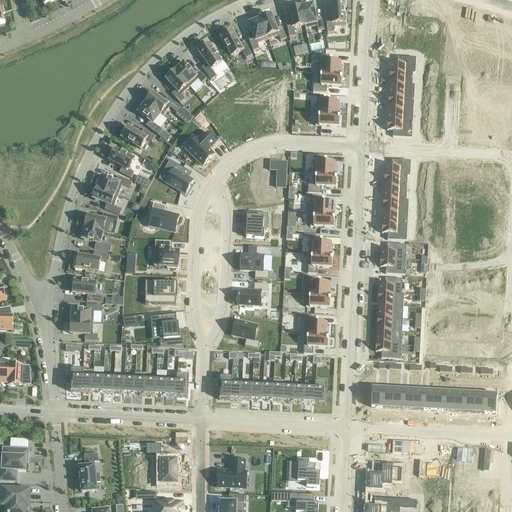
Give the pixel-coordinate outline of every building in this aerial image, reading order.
[(332,18),(326,19),(327,34),(334,34),(334,29),(346,28),(345,19),(344,12),(345,12),(344,1),(334,2),(334,4),(331,4),(332,18)] [(394,13),(393,25),(405,26),(404,32),(411,32),(412,20),(406,19),(408,5),(404,4),(405,2),(395,1),(394,13)] [(309,5),(301,7),(305,27),(306,30),(317,28),(318,33),(324,31),(322,19),(316,20),(313,6),(310,7),(309,5)] [(416,20),(413,32),(420,34),(421,29),(432,31),(437,7),(428,6),(428,8),(424,7),(422,21),(416,20)] [(292,25),(286,26),(289,39),(296,37),(294,29),(305,27),(301,7),(292,9),(293,10),(289,11),(292,25)] [(437,7),(432,31),(443,33),(442,38),(449,39),(450,33),(451,27),(445,26),(448,12),(445,11),(445,9),(437,7)] [(455,28),(451,40),(457,42),(459,37),(470,40),(477,17),(468,15),(468,17),(465,16),(460,30),(455,28)] [(268,16),(260,19),(268,41),(279,37),(280,42),(287,40),(282,28),(277,30),(272,16),(269,17),(268,16)] [(477,17),(470,40),(481,43),(478,51),(485,53),(489,38),(483,36),(488,22),(485,22),(485,20),(477,17)] [(254,38),(249,40),(253,52),(259,50),(257,45),(268,41),(260,19),(251,22),(252,24),(249,25),(254,38)] [(492,39),(488,51),(494,54),(495,52),(506,56),(511,42),(511,41),(511,29),(507,28),(506,29),(504,28),(498,42),(492,39)] [(229,33),(220,37),(225,47),(226,47),(232,58),(242,52),(246,59),(252,56),(245,42),(239,45),(232,33),(229,34),(229,33)] [(202,51),(199,53),(207,65),(202,68),(211,81),(216,77),(212,71),(222,64),(214,54),(215,53),(209,44),(201,49),(202,51)] [(315,56),(315,63),(319,63),(318,74),(342,76),(342,75),(342,67),(341,67),(341,65),(341,63),(336,63),(329,63),(329,59),(330,57),(323,56),(315,56)] [(391,64),(390,73),(415,74),(416,59),(397,58),(397,65),(391,64)] [(180,65),(174,71),(190,88),(198,81),(202,85),(207,80),(198,71),(194,75),(184,64),(181,66),(180,65)] [(169,78),(166,80),(176,91),(171,95),(180,104),(185,100),(181,96),(190,88),(174,71),(167,77),(169,78)] [(390,81),(390,85),(414,87),(414,86),(412,86),(413,74),(415,74),(390,73),(390,81)] [(313,86),(313,94),(327,94),(327,90),(327,87),(341,88),(342,83),(342,76),(318,74),(317,86),(313,86)] [(390,85),(389,98),(414,99),(414,87),(390,85)] [(269,101),(268,115),(270,115),(270,127),(282,127),(283,107),(290,108),(291,94),(283,93),(283,102),(269,101)] [(149,96),(144,103),(161,115),(160,116),(163,118),(170,108),(176,113),(180,108),(168,98),(164,103),(153,95),(151,97),(149,96)] [(389,98),(388,106),(389,106),(388,111),(413,112),(414,99),(389,98)] [(233,112),(223,115),(230,140),(247,135),(244,126),(251,124),(245,102),(232,106),(233,112)] [(317,102),(316,114),(340,116),(340,115),(339,115),(340,107),(338,107),(339,105),(339,103),(331,103),(317,102)] [(140,111),(138,114),(149,122),(146,127),(158,136),(163,131),(154,124),(160,116),(161,115),(144,103),(139,110),(140,111)] [(388,111),(388,123),(412,124),(413,112),(388,111)] [(469,112),(468,133),(476,133),(478,113),(469,112)] [(478,113),(476,133),(484,133),(485,113),(478,113)] [(485,113),(484,133),(492,134),(493,113),(485,113)] [(493,113),(492,134),(500,134),(501,114),(493,113)] [(316,114),(315,127),(339,128),(340,122),(340,116),(316,114)] [(501,114),(500,134),(508,135),(509,114),(501,114)] [(388,123),(387,131),(387,132),(393,132),(393,138),(412,139),(412,124),(388,123)] [(125,130),(120,138),(130,144),(141,150),(147,140),(152,143),(155,137),(144,130),(141,136),(128,128),(127,131),(125,130)] [(198,139),(186,151),(203,167),(214,156),(209,150),(217,143),(207,134),(200,141),(198,139)] [(114,149),(110,158),(111,159),(110,162),(122,168),(119,174),(131,180),(134,173),(129,171),(135,161),(124,155),(124,154),(114,149)] [(313,164),(313,175),(337,176),(336,176),(337,168),(335,168),(336,164),(330,164),(324,164),(324,160),(324,158),(319,157),(314,157),(313,164)] [(170,161),(163,173),(170,178),(166,184),(185,196),(193,182),(180,175),(184,169),(170,161)] [(386,167),(385,176),(410,177),(411,162),(392,161),(391,167),(386,167)] [(271,163),(270,172),(277,172),(276,189),(285,190),(287,164),(271,163)] [(438,167),(435,187),(443,188),(447,168),(438,167)] [(447,168),(443,188),(451,190),(454,169),(447,168)] [(454,169),(451,190),(459,191),(462,170),(461,169),(461,171),(454,169)] [(462,170),(459,191),(459,190),(467,191),(470,171),(462,170)] [(470,171),(467,191),(474,192),(478,172),(470,171)] [(478,172),(474,192),(482,193),(485,173),(478,172)] [(485,173),(482,193),(490,194),(493,174),(485,173)] [(493,174),(490,194),(498,196),(501,176),(493,174)] [(308,186),(308,195),(321,195),(322,188),(336,189),(337,176),(313,175),(312,187),(308,186)] [(385,176),(384,184),(385,184),(384,188),(407,189),(407,177),(410,177),(385,176)] [(501,176),(498,196),(506,197),(509,177),(501,176)] [(99,180),(96,188),(118,197),(122,186),(130,189),(132,183),(118,177),(115,183),(102,178),(101,181),(99,180)] [(96,188),(93,196),(95,197),(93,200),(107,205),(105,211),(119,217),(122,210),(114,207),(118,197),(96,188)] [(384,188),(384,201),(408,202),(406,202),(407,189),(384,188)] [(384,201),(383,209),(383,214),(408,215),(408,202),(384,201)] [(311,203),(311,215),(335,217),(335,216),(334,216),(335,208),(333,208),(333,204),(326,204),(311,203)] [(154,211),(149,228),(175,235),(179,217),(164,213),(166,207),(154,204),(152,211),(154,211)] [(245,214),(245,224),(247,224),(246,239),(263,240),(263,228),(267,229),(268,215),(245,214)] [(383,214),(382,226),(407,227),(408,215),(383,214)] [(85,220),(83,228),(103,233),(106,234),(109,223),(117,225),(119,219),(103,215),(102,221),(88,217),(87,220),(85,220)] [(311,215),(310,228),(321,229),(334,229),(334,222),(335,217),(311,215)] [(382,226),(382,234),(382,235),(388,235),(387,241),(406,242),(407,227),(382,226)] [(83,228),(81,237),(83,237),(82,240),(96,244),(94,250),(110,254),(111,247),(101,244),(103,233),(83,228)] [(504,234),(495,235),(496,255),(505,255),(504,234)] [(479,237),(472,237),(473,257),(481,257),(480,235),(479,235),(479,237)] [(488,235),(480,235),(481,257),(482,257),(482,256),(489,255),(488,235)] [(495,235),(488,235),(489,255),(496,255),(495,235)] [(310,237),(309,255),(333,257),(333,256),(332,256),(333,248),(331,248),(331,244),(324,244),(320,244),(320,241),(320,238),(310,237)] [(464,237),(457,238),(458,258),(465,258),(464,237)] [(472,237),(464,237),(465,258),(473,257),(472,237)] [(441,238),(433,239),(434,259),(442,259),(441,238)] [(449,238),(441,238),(442,259),(450,258),(449,238)] [(457,238),(449,238),(450,258),(458,258),(457,238)] [(155,244),(154,268),(162,268),(167,269),(167,271),(178,271),(179,262),(179,259),(177,259),(177,253),(171,253),(172,243),(155,242),(155,244)] [(381,252),(381,260),(405,262),(406,246),(387,246),(387,252),(381,252)] [(77,260),(75,269),(86,271),(98,273),(100,261),(109,263),(110,256),(94,253),(93,259),(79,257),(78,260),(77,260)] [(309,255),(308,275),(317,276),(318,269),(326,269),(332,269),(332,264),(333,257),(309,255)] [(241,256),(241,272),(255,273),(255,280),(268,281),(269,273),(263,273),(264,257),(241,256)] [(381,261),(380,268),(380,269),(386,269),(386,276),(405,276),(405,262),(381,260),(381,261)] [(379,286),(379,294),(404,296),(404,295),(401,295),(402,281),(385,280),(385,286),(379,286)] [(73,281),(72,291),(74,291),(73,294),(88,296),(87,303),(103,304),(103,297),(95,296),(97,285),(84,283),(73,281)] [(156,282),(145,282),(145,292),(154,292),(154,305),(176,306),(176,299),(178,299),(178,285),(176,285),(175,285),(155,285),(156,282)] [(307,283),(307,296),(330,297),(331,296),(330,296),(331,288),(329,288),(329,285),(318,284),(307,283)] [(240,291),(239,307),(245,307),(245,309),(252,310),(252,308),(261,308),(262,293),(268,293),(268,286),(254,285),(254,292),(240,291)] [(431,287),(430,308),(438,308),(439,288),(431,287)] [(447,288),(446,309),(454,309),(455,288),(454,287),(454,289),(447,288)] [(439,288),(438,308),(446,309),(447,288),(439,288)] [(455,288),(454,309),(454,308),(461,308),(462,288),(455,288)] [(462,288),(461,308),(469,309),(470,288),(462,288)] [(470,288),(469,309),(477,309),(478,289),(470,288)] [(478,289),(477,309),(485,310),(486,289),(478,289)] [(486,289),(485,310),(493,310),(494,290),(486,289)] [(494,290),(493,310),(501,310),(502,290),(494,290)] [(379,295),(378,303),(379,303),(378,307),(403,308),(404,296),(379,294),(379,295)] [(307,296),(306,308),(317,309),(330,310),(330,303),(330,297),(307,296)] [(109,304),(124,305),(125,298),(109,297),(109,304)] [(70,314),(70,323),(93,324),(94,313),(102,313),(102,307),(87,306),(86,312),(72,311),(72,314),(70,314)] [(378,307),(378,320),(402,321),(403,308),(378,307)] [(0,310),(0,332),(6,333),(6,331),(13,331),(13,318),(12,318),(12,315),(10,308),(0,310)] [(174,316),(153,318),(154,327),(158,327),(160,341),(160,342),(160,348),(183,349),(182,338),(180,339),(178,324),(177,324),(176,316),(174,316)] [(306,318),(305,336),(328,337),(329,328),(327,328),(327,325),(316,324),(316,318),(306,318)] [(377,320),(377,328),(377,332),(402,333),(402,321),(378,320),(377,320)] [(236,322),(232,337),(241,340),(246,341),(244,347),(258,351),(260,343),(254,342),(258,327),(236,322)] [(70,323),(69,332),(71,332),(71,335),(85,336),(85,342),(97,342),(98,336),(93,336),(93,324),(70,323)] [(377,332),(376,345),(401,346),(402,333),(377,332)] [(305,336),(304,355),(313,356),(313,349),(328,350),(328,343),(328,337),(305,336)] [(16,349),(34,348),(34,340),(16,341),(16,349)] [(376,345),(376,353),(382,354),(381,360),(400,361),(401,346),(376,345)] [(0,365),(0,384),(8,385),(8,387),(8,384),(9,366),(0,365)] [(9,366),(8,384),(8,387),(17,388),(17,386),(24,386),(31,386),(32,367),(9,366)] [(72,370),(70,393),(82,394),(83,371),(72,370)] [(83,371),(82,394),(92,394),(93,371),(83,371)] [(93,371),(92,394),(103,395),(104,375),(94,374),(94,371),(93,371)] [(125,376),(124,396),(134,396),(135,374),(135,376),(125,376)] [(135,374),(134,396),(145,397),(146,374),(135,374)] [(146,374),(145,397),(155,398),(156,378),(146,377),(146,374)] [(104,375),(103,395),(113,395),(114,375),(104,375)] [(114,375),(113,395),(124,396),(125,376),(114,375)] [(167,378),(166,398),(176,399),(178,376),(177,376),(177,379),(167,378)] [(178,376),(176,399),(188,399),(189,376),(178,376)] [(156,378),(155,398),(166,398),(167,378),(156,378)] [(220,378),(219,401),(231,401),(232,379),(220,378)] [(232,379),(231,401),(241,402),(242,382),(232,381),(232,379)] [(263,383),(262,403),(273,404),(274,381),(273,381),(273,384),(263,383)] [(274,381),(273,404),(283,404),(284,381),(274,381)] [(284,381),(283,404),(294,405),(295,385),(285,384),(285,381),(284,381)] [(242,382),(241,402),(252,403),(253,383),(242,382)] [(295,385),(294,405),(304,405),(305,382),(305,385),(295,385)] [(305,382),(304,405),(315,406),(316,383),(305,382)] [(253,383),(252,403),(262,403),(263,383),(253,383)] [(316,383),(315,406),(326,406),(327,384),(316,383)] [(372,389),(371,409),(383,409),(384,390),(372,389)] [(384,390),(383,409),(393,410),(394,391),(384,390)] [(394,391),(393,410),(403,410),(404,391),(394,391)] [(404,391),(403,410),(413,411),(414,392),(404,391)] [(414,392),(413,411),(423,411),(424,392),(415,392),(414,392)] [(424,392),(423,411),(434,412),(434,393),(424,392)] [(434,393),(434,412),(444,413),(445,393),(434,393)] [(445,393),(444,413),(445,413),(454,413),(455,394),(445,393)] [(455,394),(454,413),(464,414),(465,394),(455,394)] [(465,394),(464,414),(474,414),(475,395),(465,394)] [(475,395),(474,414),(484,415),(485,395),(475,395)] [(485,395),(484,415),(496,415),(497,396),(485,395)] [(161,445),(147,446),(147,456),(161,456),(161,445)] [(26,473),(27,458),(29,458),(29,450),(3,449),(2,460),(0,459),(0,482),(18,484),(18,472),(26,473)] [(87,467),(79,468),(82,494),(97,492),(96,483),(100,483),(99,475),(96,475),(94,463),(98,462),(98,455),(85,456),(85,463),(86,463),(87,467)] [(290,467),(289,477),(296,478),(298,478),(298,479),(298,483),(305,483),(307,483),(307,485),(307,488),(314,489),(317,489),(318,474),(315,474),(315,465),(309,465),(309,461),(299,460),(299,464),(290,464),(290,465),(289,467),(290,467)] [(218,472),(217,489),(246,491),(247,473),(245,473),(245,462),(231,461),(230,472),(218,472)] [(177,462),(161,462),(161,485),(177,485),(177,477),(178,477),(178,470),(177,470),(177,462)] [(370,476),(369,492),(372,492),(375,492),(382,492),(382,489),(382,488),(385,488),(391,488),(391,484),(392,484),(392,483),(394,483),(400,483),(401,472),(401,471),(402,471),(402,470),(392,469),(393,465),(383,465),(383,469),(376,468),(376,469),(376,477),(373,476),(370,476)] [(452,471),(451,493),(464,494),(464,487),(476,487),(476,475),(463,474),(463,472),(452,471)] [(29,502),(30,491),(3,490),(2,500),(7,501),(7,506),(2,506),(1,511),(25,511),(26,502),(29,502)] [(272,494),(271,503),(287,504),(287,505),(288,505),(287,509),(294,509),(296,509),(296,511),(297,511),(296,511),(315,511),(316,505),(313,505),(314,497),(313,496),(272,494)] [(242,511),(237,511),(237,504),(244,505),(244,497),(229,496),(229,503),(221,502),(220,502),(220,503),(220,511),(219,511),(242,511)] [(447,499),(447,507),(449,507),(449,511),(476,511),(477,507),(465,507),(466,500),(447,499)] [(369,508),(368,511),(398,511),(399,511),(399,510),(416,511),(417,503),(375,500),(374,500),(374,508),(371,508),(369,508)]
